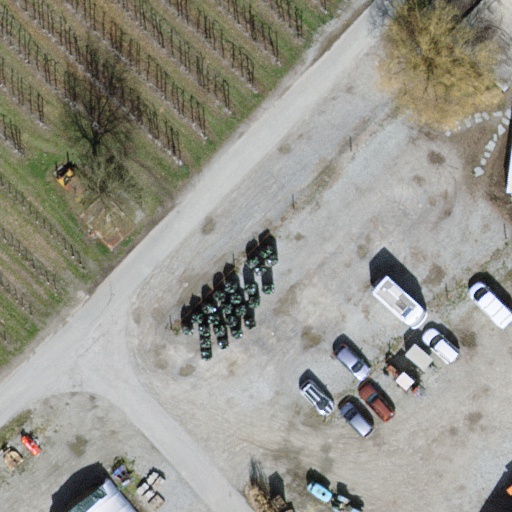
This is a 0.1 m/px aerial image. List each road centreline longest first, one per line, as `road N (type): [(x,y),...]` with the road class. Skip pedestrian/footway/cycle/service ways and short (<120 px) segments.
road 1 (track): [(0,409),(396,0)]
road 2 (track): [(73,333),(226,511)]
